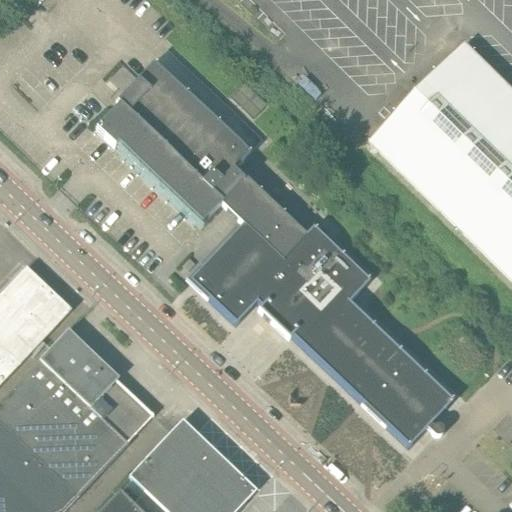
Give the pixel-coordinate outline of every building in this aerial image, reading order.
[(511,90),(465,45),(370,143),(511,280),(511,90)] [(203,228),(222,207),(245,182),(234,172),(249,157),(153,66),(93,129),(111,147),(115,143),(203,228)] [(243,85),(229,99),(252,121),(266,107),(243,85)] [(199,269),(185,283),(206,304),(209,301),(235,325),(260,300),(265,305),(259,313),(288,340),(295,334),(300,339),(297,342),(363,405),(360,408),(384,431),(387,428),(409,448),(426,430),(433,436),(434,437),(437,438),(439,437),(441,437),(443,434),(443,432),(442,429),(439,427),(437,427),(434,428),(431,425),(434,422),(451,404),(349,305),(369,284),(313,230),(305,238),(245,182),(222,207),(243,227),(201,272),(199,269)] [(0,388),(71,313),(26,270),(0,297),(0,388)] [(0,511),(66,511),(129,445),(128,444),(151,419),(103,373),(104,373),(87,357),(86,358),(65,338),(66,337),(64,336),(0,403),(0,511)] [(130,479),(165,511),(237,511),(255,493),(181,425),(130,479)] [(133,511),(119,498),(105,511),(133,511)]
